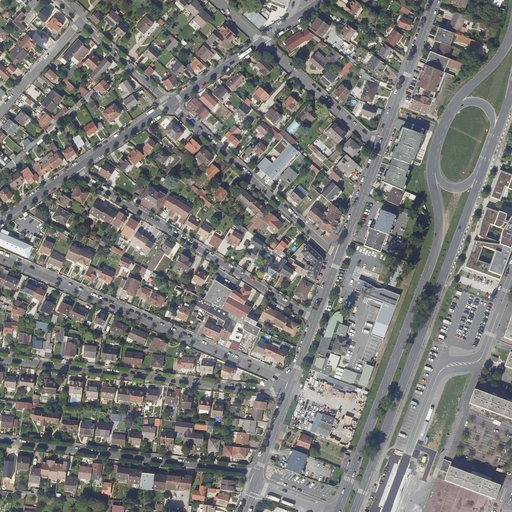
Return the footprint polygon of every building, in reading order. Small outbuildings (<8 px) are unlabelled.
[(186,9),(186,8),(192,2),(189,0),(176,0),(186,9)] [(195,17),(202,9),(203,9),(197,3),(198,2),(195,0),(194,0),(192,2),(186,8),(195,17)] [(361,5),(354,0),(352,0),(349,5),(347,5),(344,9),(353,16),(361,5)] [(402,11),(404,7),(397,3),(394,7),(402,11)] [(195,17),(193,20),(202,28),(210,19),(206,14),(202,9),(195,17)] [(113,27),(121,19),(111,10),(104,18),(113,27)] [(12,22),(23,32),(26,28),(21,23),(24,20),(21,18),(24,14),(21,11),(13,21),(12,22)] [(97,24),(103,18),(96,11),(90,17),(97,24)] [(460,31),(464,19),(454,15),(450,27),(460,31)] [(146,17),(136,27),(144,34),(153,24),(146,17)] [(310,28),(321,37),(329,26),(318,17),(310,28)] [(402,17),(401,20),(399,25),(399,26),(408,30),(412,20),(402,17)] [(62,25),(54,18),(47,25),(56,33),(62,25)] [(122,23),(115,30),(119,33),(119,34),(122,37),(129,29),(122,23)] [(220,33),(230,42),(233,38),(234,40),(237,36),(224,24),(221,28),(223,29),(220,33)] [(356,30),(347,24),(340,35),(348,41),(356,30)] [(437,36),(435,40),(442,42),(448,45),(453,32),(439,27),(436,36),(437,36)] [(297,51),(308,39),(310,40),(314,35),(306,29),(302,33),(301,32),(290,45),(297,51)] [(394,30),(386,41),(394,46),(401,35),(394,30)] [(208,44),(213,49),(221,41),(213,34),(205,42),(208,44)] [(480,43),(458,34),(458,36),(456,40),(478,48),(480,43)] [(36,43),(28,36),(22,42),(20,40),(17,44),(18,45),(27,52),(32,47),(33,47),(36,43)] [(175,38),(166,48),(170,51),(178,41),(175,38)] [(83,45),(83,44),(78,40),(63,57),(68,62),(72,56),(83,45)] [(438,54),(447,57),(451,46),(448,45),(442,42),(440,46),(441,47),(438,54)] [(217,52),(213,49),(208,44),(206,47),(204,46),(197,54),(205,62),(208,58),(210,59),(217,52)] [(9,54),(19,63),(27,53),(27,52),(18,45),(9,54)] [(83,45),(72,56),(79,62),(89,51),(83,45)] [(396,51),(387,45),(380,55),(388,62),(391,57),(392,55),(393,55),(396,51)] [(147,56),(153,62),(154,61),(160,54),(150,46),(143,54),(146,57),(147,56)] [(431,51),(426,64),(442,71),(445,64),(460,70),(463,63),(459,62),(447,57),(438,54),(431,51)] [(92,53),(84,62),(93,70),(101,62),(98,60),(98,59),(92,53)] [(310,61),(320,70),(325,64),(315,55),(310,61)] [(386,64),(373,55),(366,65),(380,75),(383,70),(382,69),(386,64)] [(196,58),(187,68),(192,73),(197,68),(199,71),(204,66),(196,58)] [(101,62),(93,70),(89,76),(96,82),(111,64),(104,59),(101,62)] [(265,78),(273,70),(261,59),(255,65),(260,70),(259,72),(265,78)] [(144,72),(149,76),(154,71),(151,68),(156,62),(154,61),(153,62),(144,72)] [(187,68),(178,61),(171,69),(179,76),(187,68)] [(0,74),(6,81),(12,74),(0,63),(0,74)] [(442,71),(426,64),(418,86),(417,85),(416,86),(412,95),(413,96),(417,97),(416,99),(414,99),(411,107),(425,112),(429,102),(433,103),(437,93),(440,93),(448,73),(442,71)] [(67,80),(79,68),(76,65),(64,78),(67,80)] [(342,78),(350,67),(347,65),(339,76),(342,78)] [(52,82),(57,76),(50,69),(45,75),(52,82)] [(228,82),(225,85),(232,91),(245,78),(239,72),(229,83),(228,82)] [(326,72),(320,78),(329,86),(335,80),(326,72)] [(172,76),(164,82),(169,90),(178,84),(172,76)] [(73,86),(67,80),(65,83),(70,88),(73,86)] [(103,80),(95,86),(102,93),(109,86),(103,80)] [(124,98),(135,91),(127,80),(120,84),(125,91),(121,94),(124,98)] [(361,98),(372,102),(377,86),(367,82),(361,98)] [(250,94),(258,86),(254,83),(247,91),(250,94)] [(80,85),(77,89),(84,96),(88,92),(80,85)] [(334,93),(342,100),(350,92),(342,85),(334,93)] [(216,89),(212,94),(221,102),(230,93),(221,86),(217,90),(216,89)] [(264,99),(265,101),(269,97),(260,88),(255,94),(263,100),(264,99)] [(94,92),(92,89),(88,92),(84,96),(86,99),(94,92)] [(48,97),(57,105),(62,98),(53,90),(48,97)] [(196,101),(210,113),(218,104),(207,94),(196,101)] [(128,109),(138,102),(133,95),(123,102),(128,109)] [(57,105),(48,97),(42,105),(51,112),(57,105)] [(283,105),(290,111),(297,103),(290,97),(283,105)] [(210,113),(196,101),(194,99),(186,108),(194,115),(196,112),(204,120),(210,113)] [(93,102),(89,104),(94,112),(98,109),(93,102)] [(114,104),(103,113),(109,122),(121,113),(114,104)] [(239,116),(243,119),(249,112),(242,105),(236,112),(239,115),(239,116)] [(361,113),(373,118),(376,110),(364,106),(361,113)] [(267,112),(264,116),(273,125),(281,116),(276,112),(278,110),(275,107),(269,113),(267,112)] [(303,121),(306,117),(311,122),(317,115),(312,111),(312,110),(308,107),(299,117),(303,121)] [(58,119),(65,112),(62,110),(55,116),(58,119)] [(22,111),(15,119),(22,125),(29,117),(22,111)] [(67,115),(65,112),(58,119),(56,121),(57,124),(67,115)] [(50,126),(56,121),(46,113),(39,121),(43,124),(44,123),(49,127),(50,126)] [(308,126),(311,122),(306,117),(303,121),(308,126)] [(18,126),(9,119),(2,128),(4,129),(1,132),(6,136),(7,137),(10,134),(11,135),(18,126)] [(269,131),(272,128),(263,119),(260,122),(262,124),(258,129),(263,134),(264,133),(266,135),(269,131)] [(424,136),(418,133),(420,128),(410,124),(410,123),(399,119),(395,128),(402,131),(401,133),(399,133),(396,142),(397,143),(389,164),(390,165),(407,172),(416,175),(425,154),(418,151),(424,136)] [(95,126),(93,122),(84,128),(89,136),(98,129),(95,126)] [(165,131),(176,141),(183,133),(178,128),(178,129),(172,123),(165,131)] [(233,135),(229,140),(235,146),(239,142),(235,138),(242,130),(241,128),(244,124),(242,123),(232,134),(233,135)] [(331,123),(324,131),(338,144),(347,134),(335,124),(334,126),(331,123)] [(279,134),(274,129),(271,133),(277,139),(280,135),(279,134)] [(230,131),(224,136),(227,139),(232,134),(230,131)] [(34,140),(36,143),(45,135),(43,132),(34,140)] [(79,135),(73,139),(78,147),(84,143),(79,135)] [(143,155),(145,157),(156,144),(149,137),(145,141),(147,144),(140,153),(143,155)] [(174,152),(177,149),(165,138),(162,141),(174,152)] [(301,154),(283,138),(280,141),(273,149),(280,156),(273,164),(265,157),(257,166),(272,180),(289,162),(291,164),(298,156),(301,154)] [(328,160),(334,153),(317,138),(311,145),(313,146),(326,158),(328,160)] [(36,143),(34,140),(23,150),(25,152),(36,143)] [(185,148),(193,155),(200,147),(192,140),(185,148)] [(343,148),(352,157),(360,149),(350,140),(343,148)] [(248,154),(253,149),(258,143),(255,141),(245,152),(248,154)] [(258,143),(253,149),(260,156),(266,148),(259,142),(258,143)] [(58,150),(53,143),(50,145),(54,152),(58,150)] [(71,146),(62,152),(67,159),(75,153),(71,146)] [(326,158),(313,146),(310,149),(323,160),(326,158)] [(143,155),(140,153),(135,148),(132,152),(133,153),(127,159),(131,162),(134,165),(143,155)] [(213,157),(203,148),(198,154),(207,162),(208,163),(209,162),(210,163),(212,161),(211,160),(213,157)] [(12,160),(14,162),(25,152),(23,150),(22,150),(15,157),(12,160)] [(156,159),(163,164),(169,157),(163,152),(156,159)] [(48,159),(53,168),(62,162),(57,153),(53,156),(51,153),(46,156),(48,159)] [(207,162),(198,154),(196,157),(204,165),(207,162)] [(336,167),(347,177),(358,165),(347,155),(336,167)] [(116,167),(122,173),(130,163),(124,158),(123,157),(119,162),(120,162),(116,167)] [(166,175),(169,172),(181,159),(179,157),(164,173),(166,175)] [(37,169),(41,175),(44,173),(44,174),(53,168),(48,159),(39,166),(40,167),(37,169)] [(14,162),(12,160),(10,161),(6,165),(8,169),(15,164),(14,162)] [(102,175),(109,179),(114,170),(104,164),(99,174),(102,176),(102,175)] [(312,164),(310,166),(318,173),(320,171),(313,165),(312,164)] [(212,180),(219,171),(212,165),(206,172),(209,175),(208,177),(212,180)] [(405,178),(407,172),(390,165),(388,172),(387,172),(383,182),(402,190),(407,179),(405,178)] [(19,171),(29,185),(38,178),(34,172),(32,174),(30,171),(26,166),(19,171)] [(41,175),(37,169),(35,167),(30,171),(32,174),(34,172),(38,178),(41,175)] [(288,167),(280,176),(290,184),(298,176),(288,167)] [(336,169),(330,176),(337,182),(344,175),(336,169)] [(511,174),(499,170),(489,198),(511,206),(511,174)] [(13,188),(23,180),(19,174),(9,182),(13,188)] [(183,176),(179,179),(189,188),(194,182),(190,179),(189,181),(183,176)] [(330,176),(328,178),(335,185),(337,182),(330,176)] [(343,192),(335,185),(328,178),(326,177),(321,183),(327,188),(324,190),(327,193),(327,194),(335,201),(343,192)] [(138,184),(134,191),(140,194),(143,188),(138,184)] [(150,185),(141,200),(157,209),(166,194),(150,185)] [(0,195),(4,202),(13,196),(7,187),(0,191),(0,195)] [(72,197),(83,203),(89,193),(80,187),(75,194),(74,193),(72,197)] [(214,194),(221,201),(227,193),(220,187),(214,194)] [(297,188),(290,196),(299,204),(306,196),(297,188)] [(247,208),(248,207),(255,200),(244,190),(236,198),(247,208)] [(332,204),(335,201),(327,194),(327,193),(324,190),(321,194),(332,204)] [(388,202),(398,206),(403,194),(391,190),(390,194),(390,195),(388,202)] [(71,198),(63,193),(59,199),(58,199),(56,202),(65,208),(71,198)] [(169,196),(164,205),(171,210),(177,201),(169,196)] [(184,205),(185,205),(177,200),(177,201),(171,210),(168,215),(172,218),(175,212),(179,214),(184,205)] [(259,217),(266,210),(263,208),(264,207),(260,203),(259,204),(255,200),(248,207),(252,210),(259,217)] [(106,208),(108,205),(104,203),(102,204),(96,201),(93,206),(90,210),(89,212),(100,218),(101,217),(106,208)] [(192,210),(184,205),(179,214),(182,217),(179,222),(183,225),(192,210)] [(331,223),(336,225),(341,212),(333,205),(330,208),(329,212),(328,214),(324,213),(323,216),(331,223)] [(511,216),(486,207),(465,268),(500,281),(511,249),(511,216)] [(53,218),(64,224),(70,215),(59,208),(53,218)] [(106,208),(101,217),(112,224),(118,214),(113,211),(113,212),(106,208)] [(333,233),(336,225),(331,223),(323,216),(314,208),(308,214),(329,234),(333,233)] [(33,210),(31,215),(41,221),(44,217),(33,210)] [(250,221),(254,224),(259,217),(252,210),(249,213),(254,217),(250,221)] [(373,229),(389,235),(396,215),(380,210),(373,229)] [(118,214),(112,224),(120,229),(127,217),(119,212),(118,214)] [(269,213),(263,220),(272,228),(270,230),(276,234),(283,226),(277,221),(278,220),(269,213)] [(254,224),(253,224),(257,227),(263,220),(259,217),(254,224)] [(130,218),(125,227),(134,233),(136,228),(134,227),(137,222),(130,218)] [(196,230),(199,224),(189,219),(186,224),(196,230)] [(205,236),(204,237),(207,239),(213,228),(204,223),(199,232),(205,236)] [(373,229),(368,228),(365,239),(366,240),(364,246),(380,252),(382,246),(384,247),(389,235),(373,229)] [(0,245),(27,258),(33,244),(10,234),(10,235),(7,234),(8,233),(2,230),(0,233),(0,245)] [(234,231),(228,242),(237,247),(243,236),(234,231)] [(59,241),(61,238),(64,239),(66,236),(60,233),(57,240),(59,241)] [(149,240),(137,233),(131,242),(143,249),(149,240)] [(214,236),(209,243),(218,249),(223,241),(214,236)] [(264,244),(254,236),(250,243),(255,246),(251,254),(252,255),(250,257),(254,259),(258,252),(256,251),(258,247),(261,249),(264,244)] [(280,256),(282,258),(285,255),(282,252),(290,243),(285,239),(282,242),(282,241),(279,244),(274,249),(273,250),(280,256)] [(166,240),(160,250),(163,252),(169,255),(175,246),(166,240)] [(40,251),(49,255),(53,245),(44,241),(40,251)] [(271,245),(274,249),(279,244),(275,241),(271,245)] [(122,256),(128,246),(127,245),(124,249),(121,247),(120,249),(119,248),(120,247),(114,244),(110,250),(122,256)] [(71,245),(67,255),(78,260),(83,248),(80,247),(79,248),(71,245)] [(308,273),(307,276),(315,279),(321,262),(320,258),(307,246),(301,253),(305,256),(304,257),(308,261),(309,260),(312,263),(310,267),(308,267),(306,272),(308,273)] [(83,248),(78,260),(77,262),(82,264),(82,263),(89,266),(93,257),(92,256),(93,253),(83,248)] [(152,272),(153,272),(156,267),(154,265),(163,252),(160,250),(159,249),(147,269),(152,272)] [(52,252),(47,263),(61,269),(65,258),(52,252)] [(280,273),(282,269),(278,266),(272,262),(275,257),(265,252),(262,257),(267,260),(262,269),(272,276),(272,277),(276,280),(280,273)] [(187,256),(182,253),(175,264),(188,272),(193,263),(186,259),(187,256)] [(285,265),(287,261),(284,259),(282,258),(280,256),(277,262),(279,265),(283,268),(285,265)] [(122,257),(119,264),(131,270),(132,266),(130,265),(131,261),(122,257)] [(282,269),(280,273),(290,278),(294,271),(285,265),(283,268),(282,269)] [(89,267),(84,278),(93,282),(97,272),(92,271),(93,268),(89,267)] [(111,283),(115,273),(115,272),(103,267),(98,278),(111,283)] [(152,272),(147,269),(145,273),(143,278),(148,280),(152,272)] [(204,274),(198,270),(197,271),(192,279),(202,286),(208,276),(204,273),(204,274)] [(7,276),(5,280),(3,285),(15,290),(19,281),(7,276)] [(129,295),(135,297),(141,282),(128,277),(123,289),(130,292),(129,295)] [(163,278),(162,277),(159,282),(162,283),(162,285),(168,288),(171,282),(163,278)] [(233,290),(223,285),(223,286),(219,284),(220,283),(215,280),(204,299),(211,303),(212,302),(213,299),(224,304),(229,296),(233,290)] [(229,296),(244,305),(249,296),(248,295),(250,291),(244,287),(240,292),(239,291),(238,293),(235,291),(238,287),(241,281),(239,280),(233,290),(229,296)] [(294,294),(304,300),(312,285),(302,280),(294,294)] [(372,335),(384,340),(401,296),(383,289),(377,289),(367,283),(360,280),(356,291),(362,294),(365,288),(371,290),(369,296),(385,303),(372,335)] [(37,288),(27,283),(23,292),(33,296),(37,288)] [(33,296),(33,298),(41,301),(46,291),(37,288),(33,296)] [(147,300),(149,296),(151,292),(141,288),(137,296),(147,300)] [(165,299),(152,292),(152,293),(150,297),(148,303),(152,305),(152,304),(160,308),(165,299)] [(229,296),(224,304),(222,308),(229,312),(245,320),(248,314),(250,312),(251,309),(244,305),(229,296)] [(222,308),(224,304),(213,299),(212,302),(211,303),(204,299),(200,297),(195,306),(220,318),(215,327),(207,323),(202,332),(214,338),(213,341),(216,342),(218,337),(227,317),(229,312),(222,308)] [(11,300),(6,298),(3,307),(0,306),(0,310),(6,312),(11,300)] [(17,300),(12,312),(22,317),(25,310),(21,309),(21,307),(19,306),(21,302),(17,300)] [(45,301),(41,311),(50,315),(54,305),(45,301)] [(58,311),(67,315),(71,307),(61,303),(58,311)] [(88,312),(74,306),(70,317),(83,322),(88,312)] [(177,317),(186,321),(191,310),(182,306),(177,317)] [(272,323),(277,313),(270,309),(271,308),(266,306),(260,317),(272,323)] [(33,309),(29,318),(34,319),(36,312),(37,311),(33,309)] [(511,311),(502,338),(511,341),(511,311)] [(229,312),(227,317),(230,319),(242,325),(245,320),(229,312)] [(95,322),(103,326),(107,317),(99,313),(95,322)] [(289,319),(277,313),(272,323),(283,329),(289,319)] [(340,323),(342,324),(343,323),(343,321),(343,320),(343,319),(343,317),(342,316),(342,315),(341,314),(340,313),(339,313),(338,313),(337,313),(336,314),(334,316),(332,318),(330,321),(326,332),(328,333),(324,339),(320,350),(327,353),(331,354),(332,352),(328,350),(332,338),(337,338),(341,339),(342,336),(345,337),(349,329),(340,325),(340,323)] [(19,316),(13,314),(13,317),(16,317),(15,323),(11,322),(11,324),(5,323),(4,327),(3,333),(8,334),(8,336),(16,337),(17,330),(19,318),(19,316)] [(51,319),(49,323),(54,325),(58,317),(53,314),(51,319)] [(245,320),(249,323),(253,316),(251,315),(248,314),(245,320)] [(227,317),(218,337),(228,341),(233,328),(230,326),(232,323),(230,319),(227,317)] [(20,323),(33,325),(33,320),(19,318),(17,330),(19,330),(20,323)] [(44,337),(47,337),(47,333),(49,323),(41,321),(37,320),(34,319),(33,320),(33,325),(37,325),(37,327),(45,328),(44,337)] [(293,321),(289,319),(283,329),(283,330),(289,333),(290,332),(295,335),(299,326),(292,322),(293,321)] [(249,323),(245,320),(242,325),(242,327),(243,328),(243,329),(245,330),(257,337),(260,329),(249,323)] [(127,327),(114,321),(111,330),(123,335),(127,327)] [(65,328),(61,327),(60,333),(57,333),(56,340),(63,341),(64,337),(64,331),(65,328)] [(140,332),(133,329),(129,338),(144,345),(148,334),(141,331),(140,332)] [(31,344),(32,335),(20,334),(19,343),(31,344)] [(42,349),(42,341),(39,341),(40,339),(36,339),(36,338),(33,337),(33,340),(33,341),(33,348),(42,349)] [(64,337),(63,341),(62,355),(75,357),(76,344),(77,339),(64,337)] [(153,337),(149,346),(163,352),(167,343),(153,337)] [(332,352),(331,354),(337,356),(338,354),(341,355),(343,351),(347,352),(349,346),(345,345),(346,341),(341,339),(337,338),(332,352)] [(267,345),(259,341),(254,351),(263,355),(263,354),(267,345)] [(267,344),(267,345),(263,354),(267,356),(267,355),(273,358),(278,349),(267,344)] [(172,358),(178,359),(183,347),(178,345),(172,358)] [(83,357),(95,358),(96,347),(84,346),(83,357)] [(116,361),(117,350),(103,348),(102,359),(116,361)] [(287,353),(279,349),(275,359),(274,360),(277,362),(278,361),(283,363),(287,353)] [(312,370),(314,371),(327,376),(330,367),(336,370),(340,358),(337,356),(331,354),(329,359),(325,357),(327,353),(320,350),(312,370)] [(134,353),(125,352),(124,363),(142,365),(143,355),(134,354),(134,353)] [(164,357),(152,355),(151,366),(162,368),(164,357)] [(178,360),(177,369),(181,370),(181,368),(193,370),(194,358),(182,357),(181,360),(178,360)] [(200,370),(213,371),(214,362),(201,361),(200,370)] [(222,371),(221,376),(232,378),(235,371),(224,366),(222,371)] [(341,379),(354,384),(355,380),(358,381),(358,383),(366,386),(372,369),(367,366),(363,377),(361,376),(361,375),(345,369),(341,379)] [(327,376),(314,371),(313,375),(333,382),(333,383),(339,386),(341,381),(327,376)] [(5,376),(4,387),(7,387),(7,392),(13,392),(15,392),(16,378),(9,377),(10,376),(5,376)] [(35,379),(20,377),(19,386),(34,388),(35,379)] [(83,385),(83,383),(70,382),(69,392),(82,393),(83,385)] [(97,398),(99,388),(88,386),(86,396),(97,398)] [(115,389),(102,388),(101,397),(114,398),(115,389)] [(131,391),(131,390),(119,389),(118,399),(130,400),(131,391)] [(467,404),(511,421),(511,405),(473,390),(467,404)] [(144,392),(131,391),(130,400),(130,401),(143,403),(144,392)] [(147,391),(146,399),(157,401),(158,392),(147,391)] [(345,392),(343,398),(349,401),(352,393),(350,392),(350,394),(345,392)] [(175,394),(167,393),(166,404),(175,405),(178,405),(179,394),(175,394)] [(188,396),(182,395),(181,408),(191,409),(192,399),(188,399),(188,396)] [(210,410),(211,402),(207,401),(207,402),(199,401),(199,409),(210,410)] [(32,404),(19,402),(18,409),(18,410),(22,411),(22,408),(31,409),(32,404)] [(214,405),(212,416),(223,417),(224,406),(214,405)] [(262,409),(253,408),(252,408),(251,420),(256,421),(261,422),(262,409)] [(31,411),(30,420),(42,421),(41,425),(45,425),(46,422),(47,413),(31,411)] [(59,415),(47,413),(46,422),(58,424),(59,415)] [(313,432),(330,439),(334,427),(322,422),(325,416),(320,414),(313,432)] [(12,428),(14,418),(2,416),(0,427),(12,428)] [(62,419),(61,431),(66,431),(66,430),(73,431),(74,430),(77,430),(79,421),(62,419)] [(256,421),(251,420),(245,420),(244,433),(249,434),(255,434),(256,421)] [(93,435),(94,425),(81,423),(80,434),(93,435)] [(109,437),(111,425),(98,423),(96,435),(109,437)] [(155,428),(143,427),(142,434),(142,437),(154,439),(155,428)] [(142,437),(142,434),(130,432),(129,433),(128,443),(135,444),(135,445),(140,446),(142,437)] [(173,445),(174,434),(161,432),(160,443),(173,445)] [(249,434),(244,433),(238,432),(236,443),(248,445),(249,434)] [(202,444),(203,435),(194,434),(185,433),(184,442),(202,444)] [(126,436),(113,434),(112,443),(125,445),(126,436)] [(295,447),(306,452),(312,438),(300,434),(295,447)] [(219,441),(209,440),(208,451),(218,452),(219,441)] [(246,448),(225,446),(224,450),(233,451),(232,457),(245,458),(246,448)] [(285,469),(300,475),(308,456),(292,450),(285,469)] [(345,470),(350,457),(346,455),(341,469),(345,470)] [(30,458),(18,457),(17,461),(16,467),(16,468),(28,470),(30,458)] [(41,469),(40,476),(49,477),(51,460),(47,460),(47,462),(42,462),(41,469)] [(57,479),(57,478),(59,464),(55,463),(55,461),(51,460),(49,477),(49,478),(57,479)] [(65,477),(67,462),(64,462),(63,464),(59,464),(57,478),(65,479),(65,477)] [(92,463),(92,469),(91,474),(99,475),(101,464),(92,463)] [(91,479),(91,474),(92,469),(79,467),(78,477),(91,479)] [(128,479),(129,470),(130,469),(117,468),(117,472),(116,478),(128,479)] [(40,476),(41,469),(36,469),(36,470),(32,469),(30,482),(31,482),(30,486),(39,487),(39,483),(40,483),(40,476)] [(129,470),(128,479),(128,482),(141,484),(142,475),(142,471),(129,470)] [(458,471),(453,486),(504,504),(510,490),(458,471)] [(152,490),(153,488),(154,476),(142,475),(141,484),(140,488),(152,490)] [(165,488),(167,476),(154,475),(154,476),(153,488),(165,490),(165,488)] [(186,489),(187,476),(185,476),(185,478),(167,476),(165,488),(184,490),(184,489),(186,489)] [(69,478),(65,477),(65,479),(64,490),(76,491),(78,478),(72,478),(72,480),(69,479),(69,478)] [(219,490),(220,490),(230,491),(233,491),(234,481),(221,480),(219,490)] [(205,493),(194,491),(193,498),(196,498),(196,497),(204,499),(205,493)] [(229,496),(219,493),(218,497),(215,497),(214,500),(217,501),(216,504),(226,507),(229,496)]
